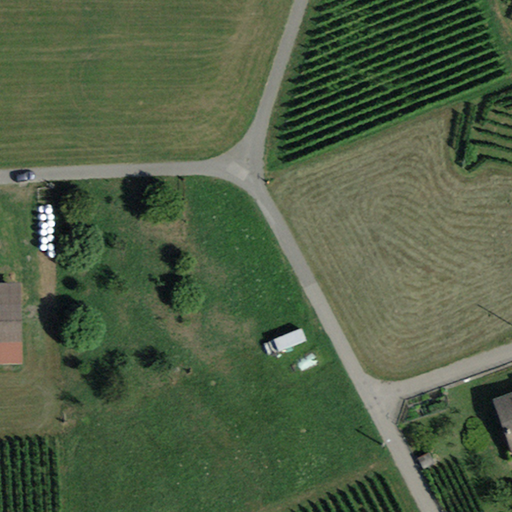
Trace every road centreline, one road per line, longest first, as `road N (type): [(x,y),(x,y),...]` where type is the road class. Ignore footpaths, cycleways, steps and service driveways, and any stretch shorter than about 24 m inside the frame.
road 1 (residential): [(374,404),(244,170)]
road 2 (residential): [(244,170),(0,179)]
road 3 (residential): [(244,170),(301,0)]
road 4 (residential): [(511,352),(374,404)]
road 5 (residential): [(429,511),(374,404)]
